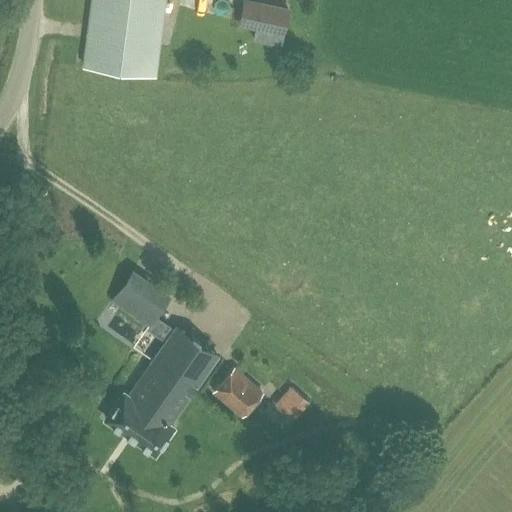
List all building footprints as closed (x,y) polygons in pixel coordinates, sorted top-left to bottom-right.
[(92,0),(85,55),(83,65),(155,75),(165,0),(92,0)] [(287,15),(260,9),(253,39),(281,45),(287,15)] [(165,321),(154,314),(147,324),(158,331),(165,321)] [(216,353),(176,325),(128,394),(123,391),(105,418),(155,452),(173,425),(168,422),(216,353)] [(234,367),(214,390),(242,415),(262,392),(234,367)] [(280,403),(299,420),(315,402),(296,385),(280,403)]
